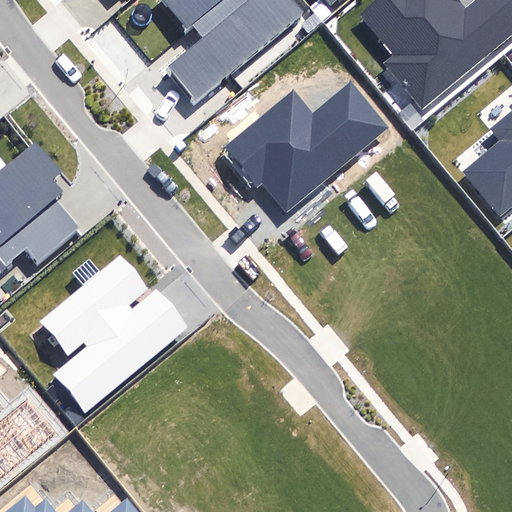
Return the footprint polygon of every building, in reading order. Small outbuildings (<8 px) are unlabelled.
[(194,99),(301,14),(290,0),(257,0),(255,2),(252,0),(161,0),(187,31),(191,24),(203,39),(168,66),(194,99)] [(323,0),(331,9),(341,0),(323,0)] [(391,54),(383,61),(425,111),(511,39),(511,0),(466,0),(466,1),(465,0),(382,0),(361,17),(391,54)] [(264,183),(286,210),(389,126),(352,81),(311,114),(292,91),(221,147),(256,190),(264,183)] [(470,173),(503,213),(511,205),(511,102),(509,106),(511,109),(511,111),(493,127),(506,142),(470,173)] [(62,172),(36,140),(0,170),(0,268),(26,247),(39,261),(82,225),(57,196),(61,192),(51,181),(62,172)] [(52,373),(82,409),(184,325),(155,291),(133,309),(127,302),(145,286),(120,256),(40,321),(67,353),(81,342),(84,346),(52,373)] [(140,511),(128,497),(108,511),(94,511),(82,497),(64,511),(62,511),(48,494),(35,505),(25,493),(0,511),(140,511)]
